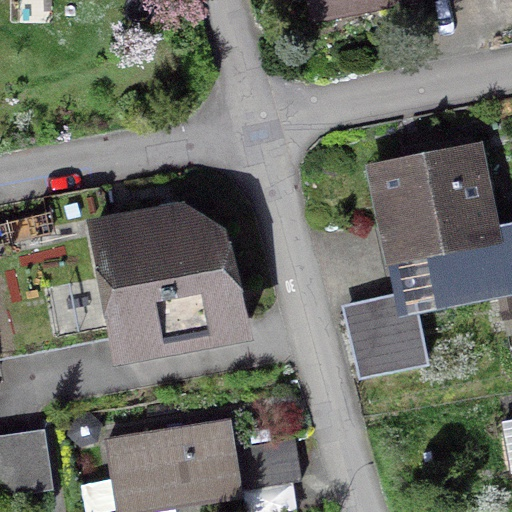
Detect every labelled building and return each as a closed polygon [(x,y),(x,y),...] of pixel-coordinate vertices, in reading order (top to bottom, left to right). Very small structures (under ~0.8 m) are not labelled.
[(305,0),(311,28),(453,0),(305,0)] [(480,150),(367,172),(387,273),(392,272),(397,299),(399,310),(416,306),(437,303),(438,309),(511,294),(511,231),(497,235),(480,150)] [(221,200),(85,227),(114,378),(251,351),(221,200)] [(397,299),(343,310),(359,387),(430,372),(416,306),(399,310),(397,299)] [(225,430),(107,454),(118,511),(139,511),(237,493),(225,430)] [(44,437),(0,446),(0,503),(1,509),(57,497),(44,437)]
